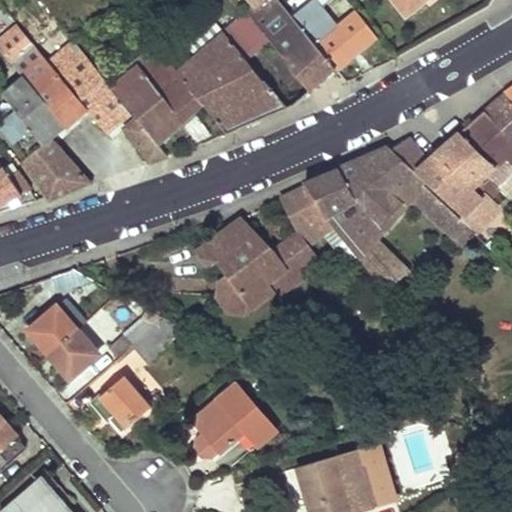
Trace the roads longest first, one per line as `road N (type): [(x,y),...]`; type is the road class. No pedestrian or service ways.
road 1 (tertiary): [(0,252),(213,187),(372,115),(511,35)]
road 2 (residential): [(0,358),(125,511)]
